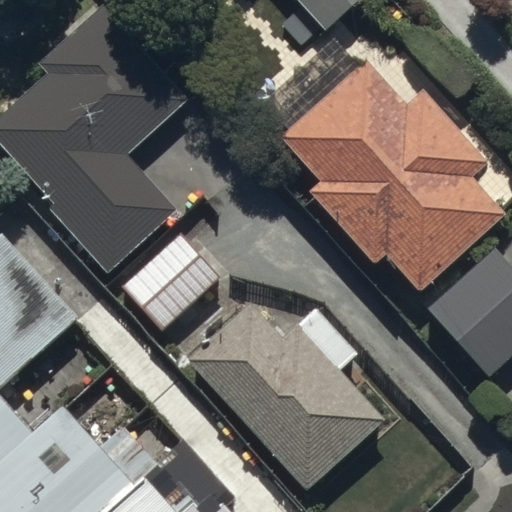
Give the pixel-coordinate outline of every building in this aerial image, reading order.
[(297,0),(329,34),(365,0),(297,0)] [(188,105),(103,10),(43,64),(55,77),(0,125),(0,155),(110,279),(179,217),(128,159),(188,105)] [(408,107),(372,66),(285,145),(323,187),(311,199),(375,269),(386,259),(422,298),(510,218),(480,184),(493,172),(422,94),(408,107)] [(245,511),(4,235),(0,238),(0,511),(245,511)] [(223,282),(183,237),(124,290),(164,334),(223,282)] [(511,362),(511,268),(496,251),(427,313),(490,383),(511,362)] [(251,307),(188,365),(307,495),(384,425),(340,377),(359,360),(316,313),(284,343),(251,307)]
